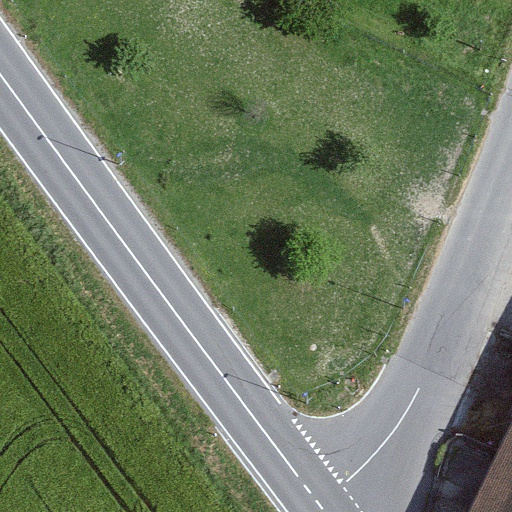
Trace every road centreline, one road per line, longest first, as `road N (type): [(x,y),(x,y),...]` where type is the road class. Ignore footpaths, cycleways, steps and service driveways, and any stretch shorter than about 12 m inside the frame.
road 1 (secondary): [(325,511),(0,78)]
road 2 (residential): [(344,511),(401,419),(511,153)]
